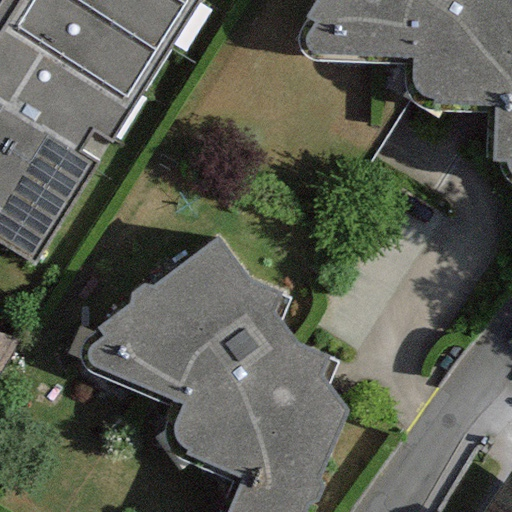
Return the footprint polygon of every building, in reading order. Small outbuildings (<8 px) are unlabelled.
[(36,0),(0,61),(0,221),(59,257),(214,0),(36,0)] [(511,0),(328,0),(312,26),(324,63),(417,59),(425,100),(503,109),(504,162),(511,161),(511,0)] [(257,284),(226,243),(105,331),(101,370),(188,402),(180,443),(248,482),(235,511),(311,511),(346,424),(352,409),(324,379),(338,363),(298,345),(278,316),(295,301),(257,284)] [(0,401),(24,363),(0,348),(0,401)] [(511,511),(511,489),(493,511),(511,511)]
